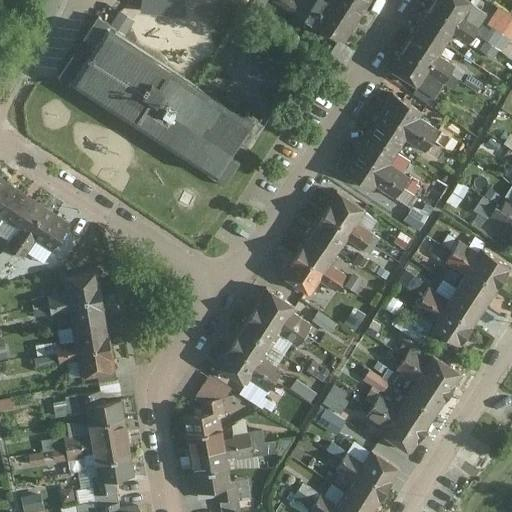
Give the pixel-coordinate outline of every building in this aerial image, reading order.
[(140,0),(140,14),(185,17),(186,0),(140,0)] [(305,15),(314,0),(288,0),(286,3),(305,15)] [(314,0),(305,15),(344,40),(370,0),(314,0)] [(434,0),(391,67),(418,86),(413,94),(431,104),(456,63),(441,54),(455,33),(471,42),(489,12),(474,3),(475,0),(434,0)] [(486,23),(491,26),(478,48),(496,59),(511,34),(511,14),(497,5),(486,23)] [(78,87),(230,182),(268,123),(115,28),(78,87)] [(393,93),(344,171),(374,191),(377,186),(397,198),(411,175),(393,163),(407,138),(428,151),(441,128),(423,117),(426,112),(393,93)] [(71,222),(0,175),(0,216),(20,229),(8,247),(24,258),(36,240),(52,251),(71,222)] [(340,188),(284,271),(315,291),(321,281),(338,292),(348,273),(335,266),(351,241),(365,250),(376,233),(362,224),(373,208),(340,188)] [(413,203),(402,219),(419,230),(430,213),(413,203)] [(511,206),(507,203),(499,214),(511,221),(511,206)] [(457,259),(502,291),(511,277),(511,267),(489,251),(482,260),(465,249),(457,259)] [(467,280),(462,287),(490,308),(502,291),(457,259),(450,268),(467,280)] [(142,511),(132,511),(110,511),(106,480),(135,475),(122,400),(103,402),(98,373),(116,370),(100,268),(65,273),(75,340),(55,343),(58,366),(78,362),(80,375),(96,373),(99,392),(77,395),(80,412),(87,412),(89,431),(65,435),(67,447),(52,449),(54,463),(94,456),(97,475),(93,477),(97,502),(78,506),(78,511),(142,511)] [(268,285),(218,364),(248,384),(252,379),(271,391),(283,370),(265,359),(280,336),(299,347),(314,324),(294,312),(298,304),(268,285)] [(435,295),(477,325),(490,308),(462,287),(456,296),(441,285),(435,295)] [(435,325),(463,345),(477,325),(435,295),(428,304),(443,314),(435,325)] [(410,352),(404,362),(452,393),(466,372),(436,354),(429,364),(410,352)] [(409,396),(439,415),(452,393),(404,362),(398,370),(418,383),(409,396)] [(368,367),(362,378),(383,391),(390,380),(368,367)] [(385,393),(380,400),(429,431),(439,415),(409,396),(404,404),(385,393)] [(184,416),(196,492),(217,489),(220,511),(243,511),(238,479),(232,480),(230,460),(253,456),(250,434),(226,439),(222,416),(226,416),(223,398),(197,402),(199,413),(184,416)] [(416,452),(429,431),(380,400),(375,408),(394,421),(386,433),(416,452)] [(374,511),(384,498),(396,479),(404,467),(376,450),(367,464),(348,451),(336,468),(358,480),(340,507),(321,493),(310,509),(314,511),(374,511)] [(46,511),(44,492),(22,495),(24,511),(46,511)]
